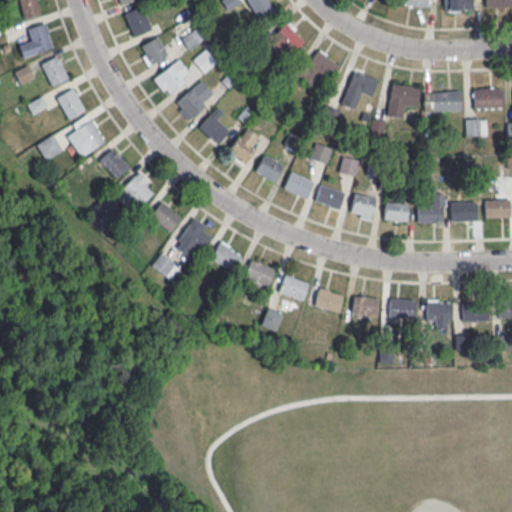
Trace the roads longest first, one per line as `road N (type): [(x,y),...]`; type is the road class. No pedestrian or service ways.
road 1 (residential): [(78,0),(123,99),(188,167),(269,223),(362,252),(511,259)]
road 2 (residential): [(321,0),(387,40),(511,44)]
